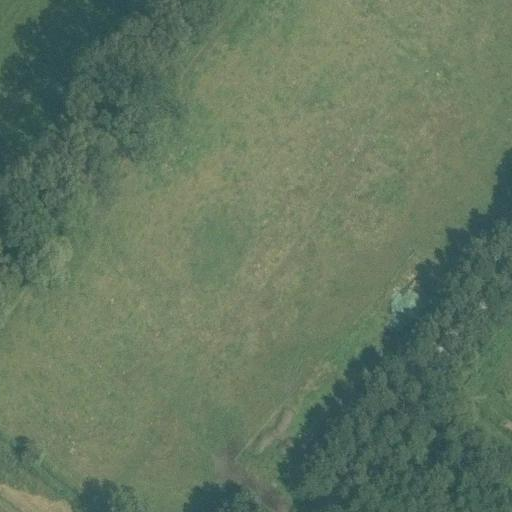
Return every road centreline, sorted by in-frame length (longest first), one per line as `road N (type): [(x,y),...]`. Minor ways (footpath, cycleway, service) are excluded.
road 1 (track): [(0,270),(196,0)]
road 2 (track): [(511,273),(340,511)]
